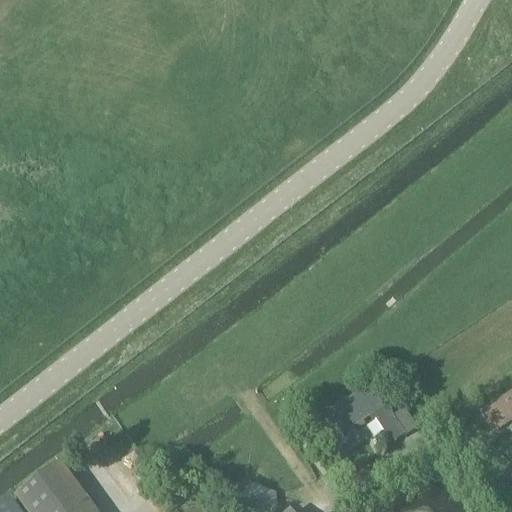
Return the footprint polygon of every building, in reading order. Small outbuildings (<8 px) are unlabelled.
[(391,445),(405,436),(387,408),(384,410),(369,388),(328,415),(310,427),(319,440),(336,429),(342,437),(369,419),(372,423),(375,421),(391,445)] [(511,395),(481,415),(493,434),(511,421),(511,395)] [(94,511),(61,467),(16,500),(24,511),(94,511)] [(277,511),(276,499),(275,495),(255,487),(238,499),(239,511),(277,511)] [(18,511),(12,503),(0,511),(18,511)]
